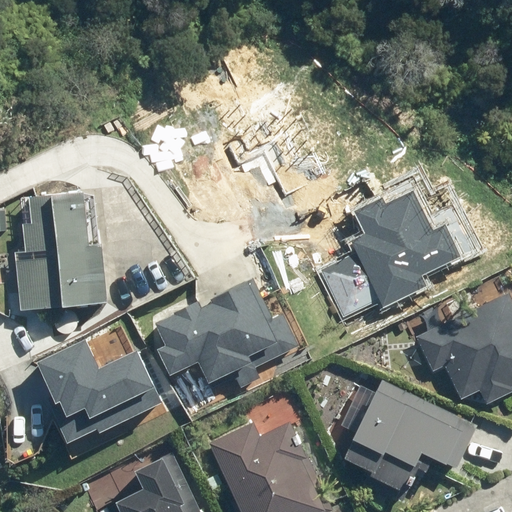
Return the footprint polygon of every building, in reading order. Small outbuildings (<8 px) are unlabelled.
[(15,265),(19,314),(104,307),(99,249),(84,250),(80,198),(26,202),(31,264),(15,265)] [(511,383),(511,303),(507,292),(444,322),(437,307),(420,314),(427,329),(414,336),(432,374),(446,367),(461,399),(482,389),(488,401),(511,389),(510,385),(511,383)] [(445,466),(455,471),(476,428),(412,395),(411,397),(382,381),(342,463),(367,474),(365,478),(403,498),(415,474),(423,478),(429,464),(443,471),(445,466)] [(338,511),(293,410),(199,452),(225,511),(338,511)] [(209,511),(193,471),(128,498),(133,511),(209,511)]
